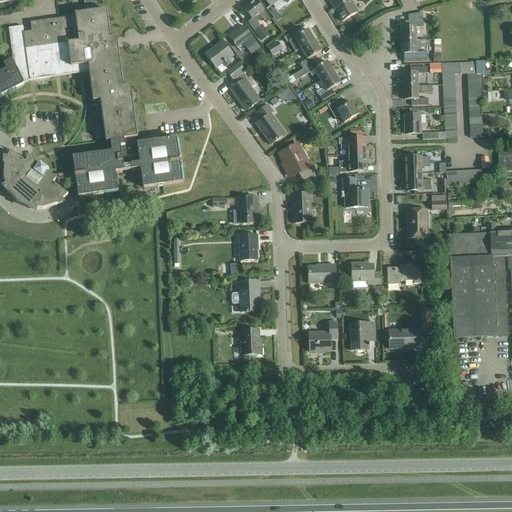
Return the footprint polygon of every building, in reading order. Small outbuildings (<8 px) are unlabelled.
[(334,0),(330,3),(342,22),(357,13),(349,0),(334,0)] [(252,19),(248,22),(262,40),(268,36),(257,22),(262,18),(266,22),(270,19),(256,1),(245,9),(252,19)] [(0,97),(24,85),(23,84),(30,81),(29,73),(34,72),(41,73),(48,73),(54,71),(60,68),(88,65),(93,102),(100,101),(106,142),(110,141),(111,147),(120,146),(120,147),(124,146),(123,140),(137,138),(132,101),(130,86),(123,87),(118,50),(116,37),(110,38),(106,10),(75,14),(75,17),(30,23),(33,36),(25,38),(23,27),(9,29),(13,60),(4,64),(3,61),(0,62),(0,97)] [(402,41),(416,41),(416,28),(423,28),(422,13),(408,16),(408,22),(405,22),(405,28),(402,28),(402,41)] [(260,49),(257,44),(243,26),(229,37),(237,48),(244,44),(252,55),(260,49)] [(314,41),(308,30),(299,35),(296,30),(284,38),(287,43),(289,42),(295,53),(301,49),(314,41)] [(416,41),(402,41),(402,54),(403,54),(404,63),(427,62),(426,40),(416,41)] [(314,41),(301,49),(307,60),(300,65),(303,70),(307,67),(315,62),(312,57),(321,52),(314,41)] [(227,60),(233,56),(222,42),(210,51),(210,50),(204,54),(208,59),(209,59),(216,69),(223,64),(225,67),(230,64),(227,60)] [(277,42),(267,48),(272,57),(283,51),(277,42)] [(260,49),(254,54),(259,60),(264,55),(260,49)] [(327,56),(317,60),(319,65),(329,60),(327,56)] [(299,72),(293,76),(296,81),(310,73),(313,77),(317,75),(320,81),(333,73),(327,62),(318,67),(315,62),(307,67),(303,70),(299,72)] [(476,75),(479,75),(484,75),(483,62),(475,62),(475,64),(476,74),(476,75)] [(233,80),(244,71),(239,64),(227,73),(233,80)] [(454,75),(460,75),(459,64),(442,65),(454,75)] [(476,74),(475,64),(459,64),(460,75),(476,74)] [(442,81),(454,81),(454,75),(442,65),(442,81)] [(417,86),(418,87),(417,74),(427,74),(427,68),(410,68),(410,74),(403,74),(404,87),(417,87),(417,86)] [(246,111),(260,101),(245,80),(248,79),(244,73),(233,81),(237,86),(231,90),(246,111)] [(319,96),(322,102),(335,94),(332,89),(340,84),(333,73),(320,81),(324,88),(317,92),(320,96),(319,96)] [(417,87),(404,87),(404,100),(411,100),(411,107),(428,106),(428,99),(418,100),(418,92),(419,92),(421,94),(432,93),(432,86),(418,87),(417,86),(417,87)] [(344,123),(359,115),(351,103),(346,106),(341,97),(327,106),(336,119),(340,117),(344,123)] [(275,98),(268,103),(271,107),(278,103),(275,98)] [(310,100),(304,104),(309,111),(315,107),(310,100)] [(271,145),(286,134),(271,114),(273,113),(268,105),(257,113),(262,120),(256,124),(271,145)] [(405,135),(420,135),(420,116),(418,116),(410,116),(405,116),(405,135)] [(120,146),(111,147),(112,152),(73,158),(75,172),(74,172),(74,173),(75,178),(78,197),(118,192),(115,172),(140,169),(143,188),(183,183),(176,138),(137,144),(140,163),(123,166),(120,147),(120,146)] [(347,150),(347,156),(366,155),(366,138),(347,138),(347,139),(339,139),(339,145),(341,145),(341,150),(347,150)] [(291,177),(310,167),(297,144),(279,154),(291,177)] [(511,150),(500,151),(500,169),(511,168),(511,150)] [(75,178),(74,173),(50,176),(47,173),(48,171),(40,165),(38,167),(29,160),(25,164),(10,153),(7,161),(5,160),(4,166),(3,180),(6,188),(4,189),(8,193),(17,203),(30,209),(35,212),(35,210),(43,210),(56,206),(56,205),(62,204),(61,202),(68,196),(53,185),(56,180),(75,178)] [(339,162),(340,173),(357,172),(367,172),(366,155),(347,156),(348,162),(339,162)] [(404,158),(405,175),(422,174),(422,168),(430,168),(429,158),(404,158)] [(494,170),(483,171),(483,182),(495,182),(494,170)] [(422,174),(405,175),(406,192),(431,191),(431,181),(422,181),(422,174)] [(346,209),(368,208),(367,190),(355,190),(355,178),(343,179),(343,192),(345,192),(346,209)] [(294,224),(311,223),(310,194),(293,195),(294,224)] [(236,199),(236,212),(234,212),(235,225),(257,224),(256,205),(251,205),(251,198),(236,199)] [(212,199),(212,208),(224,208),(224,199),(212,199)] [(480,202),(472,203),(473,211),(481,210),(480,202)] [(446,203),(432,203),(432,211),(447,211),(447,203),(446,203)] [(406,211),(407,239),(427,238),(426,210),(406,211)] [(495,225),(486,226),(486,234),(495,233),(495,225)] [(491,258),(504,257),(511,257),(511,233),(490,234),(491,258)] [(491,258),(490,234),(448,236),(453,340),(508,338),(504,257),(491,258)] [(257,247),(257,236),(239,237),(240,261),(257,261),(257,247)] [(241,261),(231,262),(232,272),(242,272),(241,261)] [(381,285),(380,274),(373,274),(373,266),(367,266),(366,264),(351,265),(352,283),(367,282),(367,285),(381,285)] [(309,285),(335,284),(335,265),(321,266),(321,267),(308,267),(309,285)] [(413,285),(421,284),(421,268),(413,268),(413,265),(399,266),(399,268),(387,269),(387,285),(401,285),(400,283),(413,282),(413,285)] [(239,283),(240,294),(234,294),(232,295),(232,297),(232,303),(233,304),(234,305),(240,305),(241,313),(260,313),(259,282),(239,283)] [(386,299),(381,302),(385,309),(389,305),(386,299)] [(432,322),(423,323),(423,331),(432,330),(432,322)] [(330,340),(337,340),(337,323),(329,323),(330,333),(309,334),(310,353),(331,352),(330,340)] [(368,337),(374,336),(374,324),(350,325),(351,352),(368,351),(368,337)] [(242,356),(262,356),(261,347),(259,347),(259,331),(241,332),(242,356)] [(401,347),(418,346),(418,331),(388,332),(389,350),(401,350),(401,347)]
